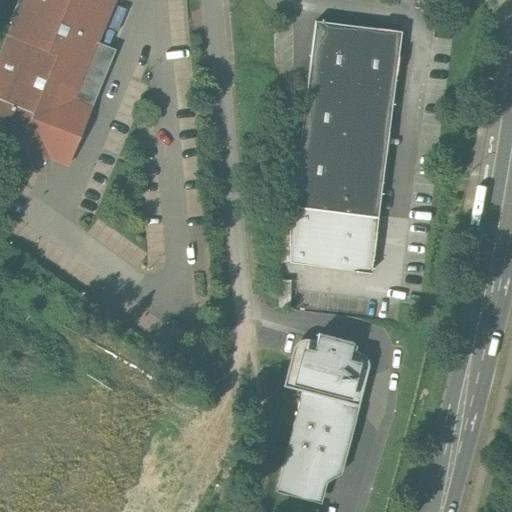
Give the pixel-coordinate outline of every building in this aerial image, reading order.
[(23,0),(0,56),(0,140),(66,168),(115,50),(96,43),(113,0),(23,0)] [(401,34),(314,22),(291,208),(289,229),(289,237),(289,263),(289,264),(371,274),(378,220),(397,69),(401,34)] [(289,263),(289,237),(277,237),(277,263),(289,263)] [(290,281),(279,281),(278,308),(290,309),(290,281)] [(353,343),(318,334),(315,346),(304,343),(299,347),(296,351),(286,388),(302,392),(276,492),(317,503),(323,480),(337,472),(364,368),(364,363),(361,359),(357,357),(350,355),(353,343)]
